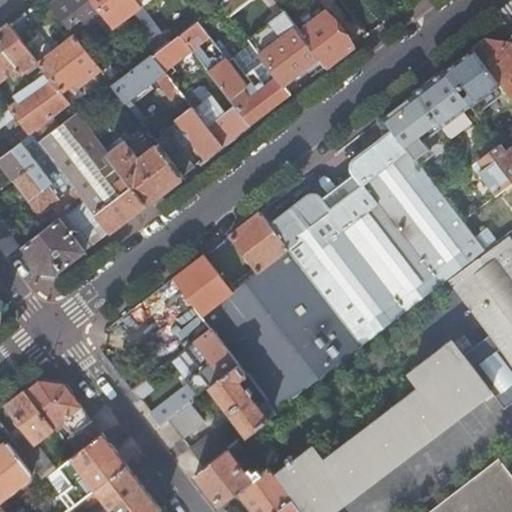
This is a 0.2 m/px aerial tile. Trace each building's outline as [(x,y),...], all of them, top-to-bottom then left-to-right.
[(101,16),(89,0),(57,0),(50,5),(74,37),(95,20),(101,16)] [(127,4),(133,0),(89,0),(101,16),(106,21),(127,4)] [(140,6),(136,0),(133,0),(127,4),(149,32),(156,26),(140,6)] [(219,3),(223,0),(197,0),(191,5),(201,18),(219,3)] [(256,0),(223,0),(219,3),(232,19),(256,0)] [(325,68),(353,47),(326,13),(299,34),(319,60),(325,68)] [(299,34),(284,14),(249,42),(276,77),(284,87),(312,66),(319,60),(299,34)] [(101,16),(95,20),(102,28),(108,23),(106,21),(101,16)] [(196,56),(203,51),(217,40),(201,18),(179,34),(192,51),(196,56)] [(36,62),(9,26),(0,32),(0,80),(9,73),(14,79),(36,62)] [(156,52),(168,42),(156,26),(149,32),(144,35),(156,52)] [(178,62),(192,51),(179,34),(168,42),(156,52),(152,55),(165,73),(178,62)] [(64,98),(100,70),(74,37),(56,51),(38,65),(44,72),(49,79),(64,98)] [(506,94),(511,102),(511,49),(508,45),(484,42),(472,51),(503,91),(506,94)] [(192,51),(178,62),(194,82),(208,71),(196,56),(192,51)] [(250,126),(290,95),(284,87),(276,77),(264,86),(261,83),(253,89),(255,93),(249,97),(244,89),(247,87),(222,54),(211,62),(203,51),(196,56),(208,71),(234,106),(250,126)] [(472,51),(442,74),(469,109),(473,114),(503,91),(472,51)] [(185,99),(182,94),(165,73),(152,55),(146,60),(140,65),(112,86),(126,103),(156,80),(174,108),(185,99)] [(140,65),(146,60),(143,55),(136,60),(140,65)] [(318,74),(325,68),(319,60),(312,66),(318,74)] [(116,79),(109,69),(103,74),(111,83),(116,79)] [(49,79),(44,72),(11,96),(16,103),(49,79)] [(442,74),(413,96),(440,131),(456,118),(460,123),(465,119),(461,114),(469,109),(442,74)] [(29,135),(70,105),(64,98),(49,79),(16,103),(9,108),(9,110),(14,115),(29,135)] [(222,147),(250,126),(234,106),(224,114),(211,96),(201,104),(188,89),(182,94),(185,99),(191,107),(222,147)] [(473,114),(476,117),(506,94),(503,91),(473,114)] [(413,96),(383,119),(392,131),(420,167),(434,157),(423,144),(440,131),(413,96)] [(204,161),(222,147),(191,107),(174,120),(177,124),(172,128),(176,133),(176,138),(182,145),(189,140),(204,161)] [(9,119),(14,115),(9,110),(5,113),(9,119)] [(106,236),(147,205),(107,154),(76,114),(36,144),(45,156),(60,176),(71,190),(81,202),(106,236)] [(269,225),(289,252),(361,345),(484,250),(420,167),(392,131),(384,137),(384,138),(370,149),(354,161),(352,165),(351,169),(351,171),(353,175),(321,199),(317,197),(315,197),(311,196),(307,198),(278,220),(277,219),(269,225)] [(183,177),(193,169),(165,132),(154,140),(158,145),(183,177)] [(25,147),(33,140),(30,136),(21,142),(25,147)] [(9,141),(14,148),(19,144),(14,137),(9,141)] [(45,156),(36,144),(33,140),(25,147),(37,163),(40,160),(45,156)] [(0,190),(13,181),(37,163),(25,147),(21,142),(19,144),(14,148),(8,153),(0,158),(0,164),(4,169),(0,172),(0,190)] [(147,205),(183,177),(158,145),(138,160),(124,142),(107,154),(147,205)] [(497,196),(511,184),(511,149),(504,154),(499,148),(479,163),(484,170),(480,173),(497,196)] [(58,199),(71,190),(60,176),(58,177),(53,171),(46,175),(42,169),(45,167),(40,160),(37,163),(13,181),(26,198),(40,216),(56,204),(59,201),(58,199)] [(68,213),(81,202),(71,190),(58,199),(59,201),(56,204),(65,215),(68,213)] [(93,246),(106,236),(81,202),(68,213),(93,246)] [(183,293),(202,318),(204,317),(276,411),(360,346),(288,252),(289,252),(269,225),(260,213),(251,221),(238,230),(230,237),(259,274),(232,294),(204,256),(195,263),(173,280),(183,293)] [(60,219),(22,248),(41,272),(57,273),(85,252),(60,219)] [(511,242),(507,235),(449,279),(493,335),(464,357),(453,342),(409,376),(420,390),(325,463),(314,448),(277,477),(295,500),(294,501),(302,511),(511,511),(511,472),(501,458),(431,511),(334,511),(491,392),(505,410),(511,404),(511,242)] [(190,385),(151,415),(156,421),(160,427),(169,421),(189,405),(211,387),(239,366),(211,330),(196,342),(211,362),(202,369),(202,375),(194,375),(186,381),(190,385)] [(275,413),(239,366),(211,387),(229,412),(247,436),(275,414),(275,413)] [(25,393),(53,430),(61,424),(71,437),(92,421),(64,385),(38,382),(25,393)] [(25,393),(6,407),(35,444),(53,430),(25,393)] [(203,425),(189,405),(169,421),(183,440),(203,425)] [(63,442),(74,458),(103,436),(92,421),(71,437),(63,442)] [(205,468),(226,452),(211,434),(190,449),(205,468)] [(71,460),(59,469),(73,488),(60,498),(70,511),(127,467),(115,451),(103,436),(74,458),(71,460)] [(40,452),(28,437),(16,446),(28,461),(40,452)] [(0,500),(32,477),(8,445),(0,451),(0,500)] [(205,468),(197,475),(208,490),(220,506),(237,493),(262,475),(258,470),(253,473),(250,469),(246,472),(228,450),(226,452),(205,468)] [(40,452),(28,461),(43,481),(55,472),(40,452)] [(70,511),(69,511),(83,511),(96,503),(99,498),(110,511),(158,511),(161,510),(144,489),(127,467),(70,511)] [(277,477),(270,469),(262,475),(237,493),(250,509),(251,511),(279,511),(294,501),(295,500),(277,477)] [(302,511),(294,501),(279,511),(302,511)]
